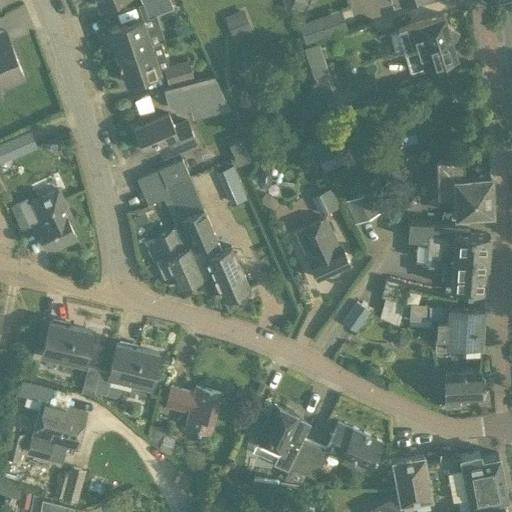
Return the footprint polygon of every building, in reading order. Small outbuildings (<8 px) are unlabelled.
[(173,7),(170,0),(152,0),(142,4),(148,17),(173,7)] [(243,8),(224,16),(234,40),(253,32),(243,8)] [(340,9),(319,16),(299,23),(306,43),(326,36),(346,29),(340,9)] [(443,14),(417,22),(408,25),(415,46),(423,43),(450,35),(443,14)] [(151,44),(151,43),(142,17),(106,29),(110,43),(111,43),(116,56),(151,44)] [(0,96),(1,96),(0,93),(0,86),(23,77),(4,30),(0,31),(0,96)] [(450,35),(423,43),(415,46),(421,67),(456,56),(450,35)] [(314,78),(316,78),(329,73),(319,43),(303,48),(314,78)] [(151,44),(116,56),(125,83),(160,71),(159,69),(151,44)] [(189,62),(164,69),(169,84),(193,77),(189,62)] [(329,73),(316,78),(328,108),(356,101),(378,94),(374,80),(342,90),(335,71),(329,73)] [(164,87),(168,103),(179,111),(190,108),(225,98),(214,74),(164,87)] [(187,117),(172,124),(167,112),(134,126),(144,150),(156,145),(162,159),(198,144),(187,117)] [(0,162),(17,155),(38,145),(35,138),(31,129),(7,139),(0,141),(0,162)] [(323,171),(346,160),(336,136),(312,146),(323,171)] [(234,156),(237,163),(250,157),(241,138),(229,143),(234,156)] [(157,168),(156,169),(164,186),(189,175),(181,157),(178,159),(157,168)] [(490,175),(463,176),(463,157),(435,158),(436,176),(436,195),(441,195),(454,195),(455,214),(492,213),(490,175)] [(229,162),(218,167),(226,184),(237,180),(229,162)] [(164,186),(156,169),(136,178),(147,204),(168,195),(164,186)] [(203,209),(189,175),(164,186),(168,195),(179,219),(180,219),(205,274),(210,272),(222,299),(225,297),(229,300),(237,296),(217,251),(221,249),(203,209)] [(373,186),(344,199),(354,223),(383,210),(380,202),(373,186)] [(36,228),(45,247),(57,242),(59,246),(76,238),(66,217),(70,215),(58,189),(33,201),(43,225),(36,228)] [(327,210),(319,191),(311,195),(319,213),(327,210)] [(37,220),(27,197),(9,205),(19,228),(37,220)] [(341,245),(339,245),(325,214),(293,229),(317,279),(350,263),(341,245)] [(489,234),(455,231),(456,222),(442,221),(406,219),(405,236),(425,238),(424,258),(451,260),(448,287),(485,290),(489,234)] [(189,244),(181,248),(172,227),(154,236),(163,255),(155,259),(163,277),(171,274),(177,287),(203,276),(189,244)] [(231,245),(221,249),(217,251),(237,296),(248,292),(247,288),(249,287),(231,245)] [(480,345),(483,306),(484,297),(447,293),(385,277),(380,294),(404,302),(403,315),(434,318),(434,345),(446,345),(446,343),(480,345)] [(369,310),(356,300),(344,316),(341,321),(355,331),(369,310)] [(40,356),(83,366),(91,330),(48,320),(40,356)] [(158,352),(115,342),(107,378),(150,388),(158,352)] [(479,369),(462,370),(462,368),(456,364),(434,365),(431,370),(432,393),(443,399),(443,404),(459,404),(458,398),(480,398),(480,385),(483,382),(483,375),(479,371),(479,369)] [(86,410),(66,405),(70,392),(30,380),(23,403),(38,407),(26,450),(61,460),(65,445),(75,448),(86,410)] [(195,385),(194,389),(169,383),(164,405),(188,411),(184,426),(209,432),(220,391),(195,385)] [(273,402),(255,439),(261,441),(259,446),(277,454),(273,464),(286,470),(307,423),(298,419),(300,415),(273,402)] [(325,447),(324,449),(327,450),(339,455),(338,458),(365,471),(381,438),(353,425),(352,427),(338,420),(325,447)] [(146,436),(169,456),(175,436),(164,427),(151,424),(146,436)] [(19,461),(26,434),(11,430),(4,457),(19,461)] [(304,437),(290,467),(303,473),(318,443),(304,437)] [(419,511),(461,511),(472,509),(471,503),(506,496),(498,452),(481,455),(479,448),(424,459),(423,451),(421,452),(429,495),(428,495),(430,502),(418,504),(419,511)] [(392,457),(397,484),(391,485),(392,490),(391,490),(400,500),(405,511),(419,511),(418,504),(430,502),(428,495),(429,495),(421,452),(392,457)] [(80,483),(83,470),(79,469),(70,466),(68,473),(60,471),(53,493),(75,500),(80,483)] [(20,496),(23,486),(0,478),(0,492),(15,497),(16,495),(20,496)] [(302,482),(283,479),(280,493),(299,497),(302,482)] [(23,486),(20,496),(31,499),(28,511),(37,511),(41,495),(31,492),(31,491),(32,489),(23,486)] [(361,511),(405,511),(400,500),(391,490),(360,509),(361,511)] [(38,511),(71,511),(73,507),(41,499),(38,511)] [(472,509),(461,511),(504,511),(503,501),(472,511),(472,509)]
